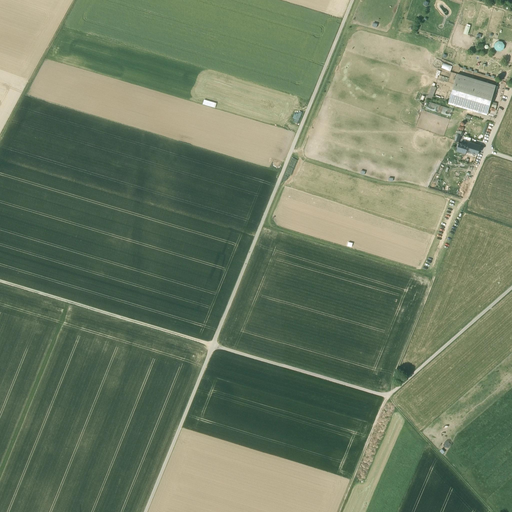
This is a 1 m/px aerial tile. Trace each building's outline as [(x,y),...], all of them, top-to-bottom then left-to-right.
[(494,49),(502,51),(504,43),(496,41),(494,49)] [(441,68),(450,71),(452,66),(443,62),(441,68)] [(487,116),(496,85),(456,74),(447,104),(487,116)] [(432,97),(436,87),(432,85),(428,95),(432,97)] [(459,142),(462,132),(457,130),(454,140),(459,142)] [(467,146),(459,143),(456,151),(466,154),(466,151),(477,155),(481,145),(468,141),(467,146)]
